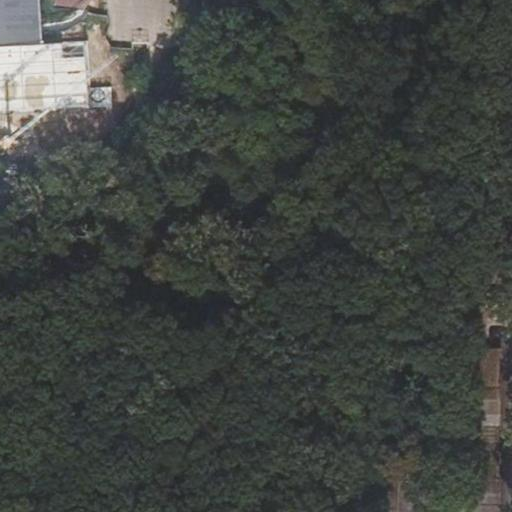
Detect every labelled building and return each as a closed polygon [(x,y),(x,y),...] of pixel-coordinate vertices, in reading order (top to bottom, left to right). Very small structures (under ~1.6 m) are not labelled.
[(0,0),(0,46),(43,44),(41,0),(0,0)] [(87,41),(43,44),(0,46),(0,114),(113,107),(112,86),(90,87),(87,41)] [(497,511),(500,349),(474,348),(471,511),(497,511)] [(369,511),(397,511),(398,483),(370,484),(369,511)] [(438,484),(437,511),(464,511),(465,484),(438,484)]
